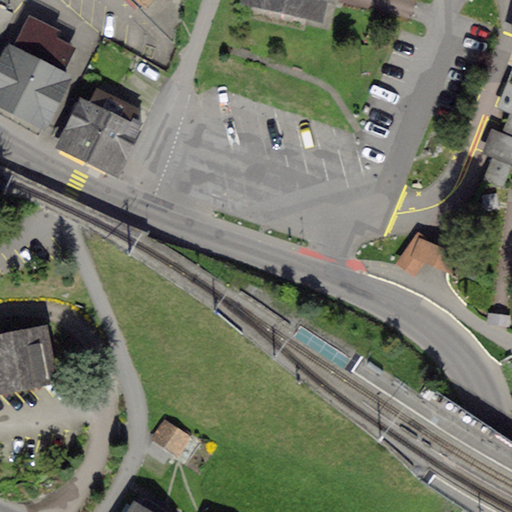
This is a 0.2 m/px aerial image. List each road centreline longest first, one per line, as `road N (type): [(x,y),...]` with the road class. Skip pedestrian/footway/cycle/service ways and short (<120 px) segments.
road 1 (residential): [(481,511),(487,410),(477,376),(447,336),(370,290),(124,205)]
road 2 (residential): [(124,205),(209,0)]
road 3 (residential): [(124,205),(0,139)]
